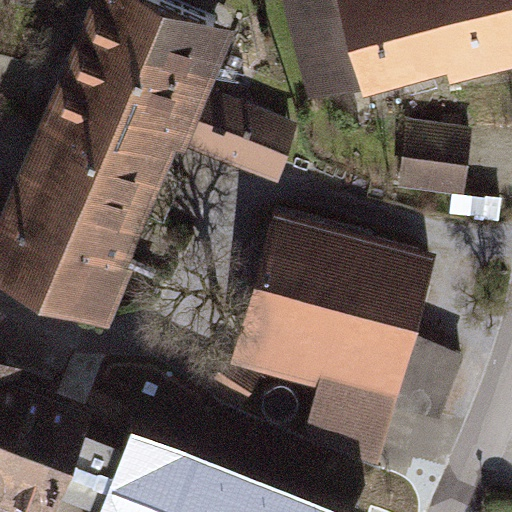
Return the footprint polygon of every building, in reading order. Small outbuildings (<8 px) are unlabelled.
[(98,0),(49,116),(102,139),(160,0),(98,0)] [(217,15),(181,0),(160,0),(102,139),(157,162),(171,128),(169,127),(172,121),(217,15)] [(511,0),(301,0),(326,86),(458,50),(463,67),(506,59),(501,39),(511,36),(511,0)] [(172,121),(202,133),(216,95),(199,88),(228,20),(217,15),(172,121)] [(294,124),(216,95),(202,133),(279,162),(294,124)] [(49,116),(10,206),(118,252),(157,162),(102,139),(49,116)] [(471,126),(411,118),(403,178),(463,186),(471,126)] [(0,263),(95,305),(118,252),(10,206),(0,228),(0,263)] [(276,213),(240,343),(333,368),(314,428),(375,453),(391,399),(440,410),(462,351),(411,329),(431,255),(276,213)] [(259,370),(230,353),(214,379),(242,397),(259,370)] [(0,478),(52,499),(87,406),(1,373),(0,370),(0,478)] [(134,412),(93,511),(367,511),(371,505),(134,412)]
